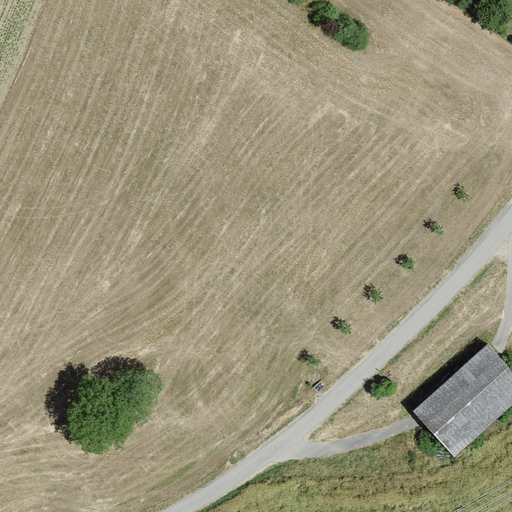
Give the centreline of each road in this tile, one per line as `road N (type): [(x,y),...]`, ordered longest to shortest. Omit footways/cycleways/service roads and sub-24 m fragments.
road 1 (residential): [(511,225),(481,268),(302,445),(203,511)]
road 2 (track): [(302,445),(349,445),(421,418)]
